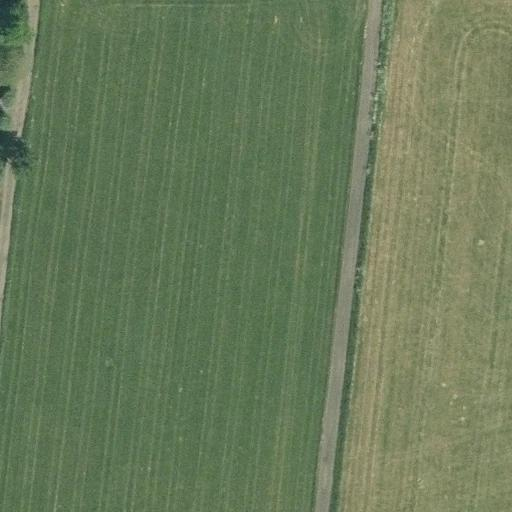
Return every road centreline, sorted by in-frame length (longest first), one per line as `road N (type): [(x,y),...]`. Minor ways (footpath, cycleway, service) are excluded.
road 1 (track): [(322,511),(375,0)]
road 2 (track): [(30,0),(0,270)]
